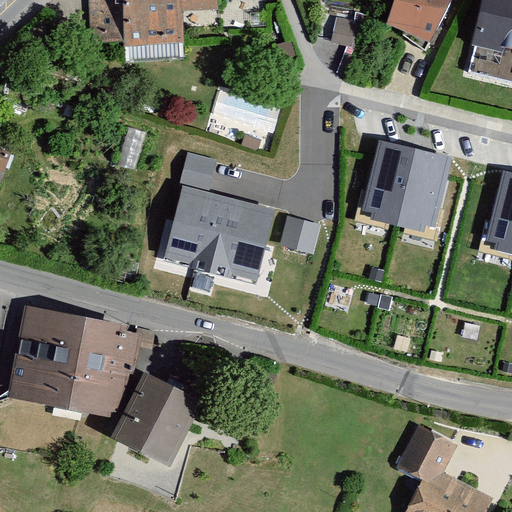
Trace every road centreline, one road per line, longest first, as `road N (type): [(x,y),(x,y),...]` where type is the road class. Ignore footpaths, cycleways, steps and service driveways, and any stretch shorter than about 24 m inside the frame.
road 1 (tertiary): [(0,271),(409,390),(511,402)]
road 2 (residential): [(286,0),(320,83),(511,128)]
